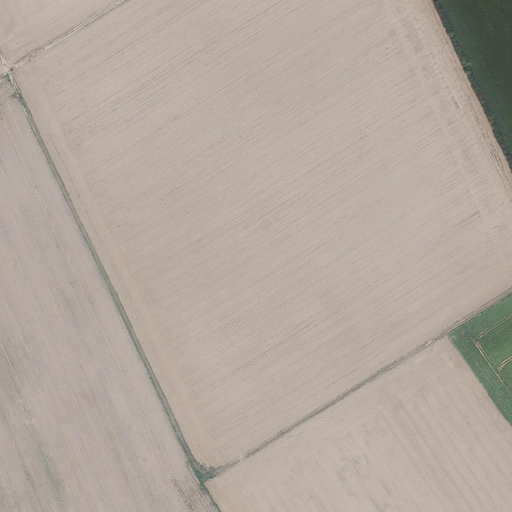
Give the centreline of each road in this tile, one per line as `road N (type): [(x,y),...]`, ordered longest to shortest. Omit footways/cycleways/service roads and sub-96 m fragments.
road 1 (track): [(8,71),(192,467),(216,473),(511,288)]
road 2 (track): [(8,71),(121,0)]
